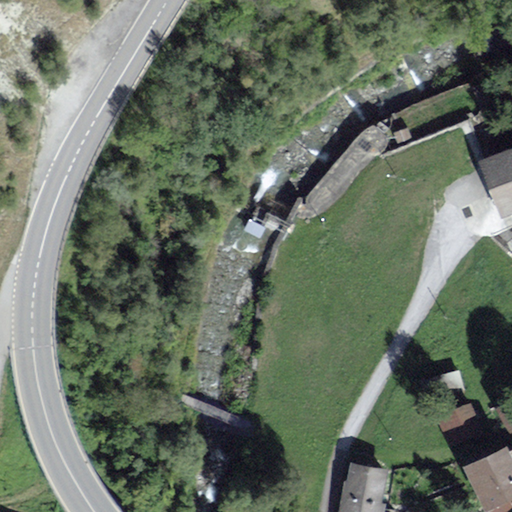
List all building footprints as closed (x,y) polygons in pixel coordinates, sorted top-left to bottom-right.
[(511,152),(487,162),(508,218),(511,216),(511,152)] [(444,388),(462,382),(457,369),(440,375),(444,388)] [(468,407),(438,419),(450,448),(479,436),(468,407)] [(511,461),(509,454),(469,469),(486,511),(511,501),(511,461)] [(381,511),(391,476),(351,466),(339,511),(381,511)]
